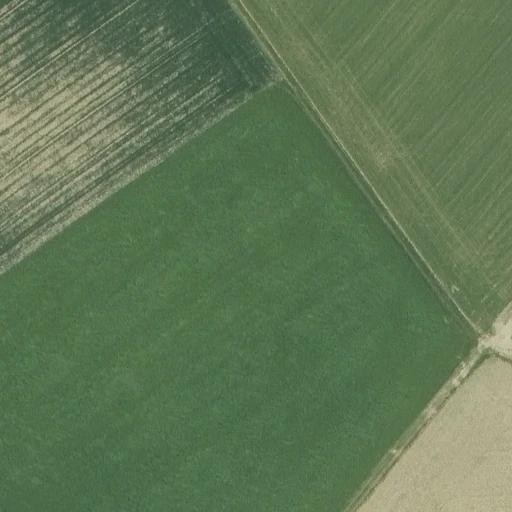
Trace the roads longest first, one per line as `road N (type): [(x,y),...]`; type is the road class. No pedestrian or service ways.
road 1 (track): [(511,339),(462,304),(245,0)]
road 2 (track): [(511,309),(347,511)]
